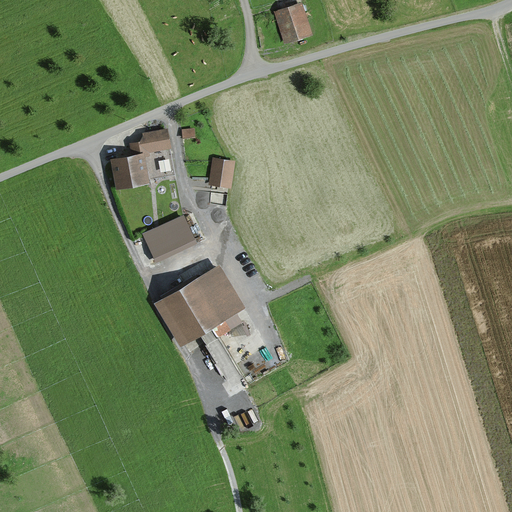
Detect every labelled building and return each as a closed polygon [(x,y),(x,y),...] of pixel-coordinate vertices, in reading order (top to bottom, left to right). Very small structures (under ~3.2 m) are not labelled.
[(302,1),(274,10),(285,43),(313,33),(302,1)] [(183,129),(185,139),(197,137),(196,128),(183,129)] [(114,155),(119,184),(149,179),(143,150),(170,145),(167,129),(144,133),(145,139),(131,141),(133,152),(114,155)] [(213,158),(209,185),(229,188),(234,161),(213,158)] [(184,216),(146,232),(156,256),(194,239),(184,216)] [(219,265),(160,300),(183,339),(242,304),(219,265)]
